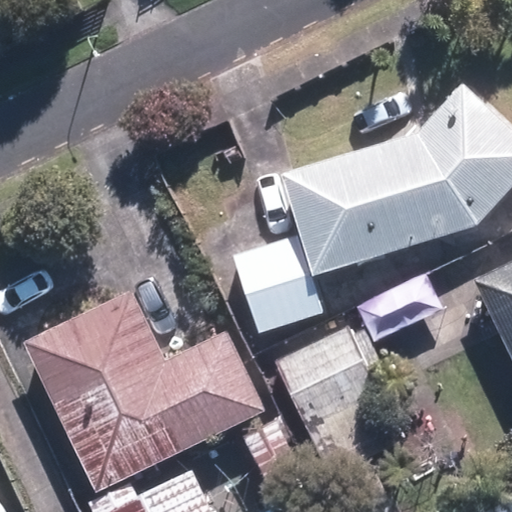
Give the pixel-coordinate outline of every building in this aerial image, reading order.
[(511,184),(511,121),(464,78),(420,128),(285,169),(316,271),(479,222),(486,214),(511,184)] [(261,329),(325,308),(302,231),(236,251),(261,329)] [(511,346),(511,257),(477,274),(511,346)] [(268,406),(229,327),(168,356),(133,286),(24,339),(96,489),(268,406)] [(404,440),(349,324),(277,358),(331,473),(404,440)] [(304,460),(282,414),(245,431),(266,477),(304,460)] [(280,511),(278,506),(264,511),(214,511),(194,467),(140,492),(135,478),(91,498),(96,511),(280,511)] [(511,511),(511,505),(507,497),(476,511),(511,511)]
